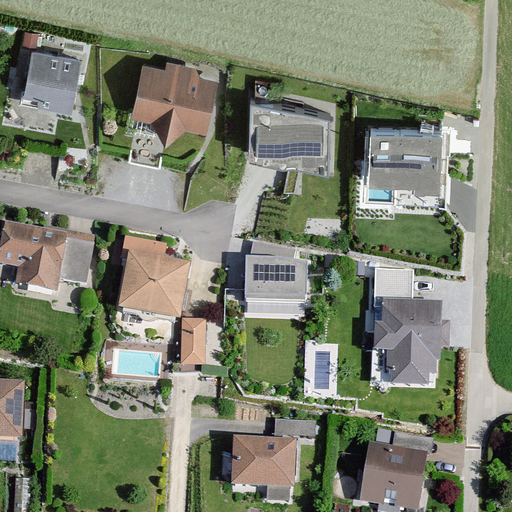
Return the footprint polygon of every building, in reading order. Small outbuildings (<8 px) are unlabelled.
[(88,65),(32,54),(23,100),(79,112),(88,65)] [(222,84),(146,70),(136,122),(213,136),(222,84)] [(340,114),(260,100),(251,153),(331,166),(340,114)] [(441,130),(369,128),(368,183),(414,184),(414,192),(439,193),(441,130)] [(97,244),(7,229),(0,269),(0,271),(22,275),(20,287),(61,294),(63,285),(90,289),(97,244)] [(306,257),(245,256),(245,301),(305,302),(306,257)] [(194,270),(133,260),(124,315),(185,325),(194,270)] [(415,278),(371,276),(368,389),(437,391),(440,312),(414,311),(415,278)] [(207,332),(184,332),(185,370),(208,369),(207,332)] [(25,393),(0,391),(0,446),(23,447),(25,393)] [(270,445),(234,445),(233,494),(297,496),(298,449),(312,449),(313,427),(270,427),(270,445)] [(396,454),(370,451),(362,509),(384,511),(425,511),(434,446),(397,441),(396,454)]
